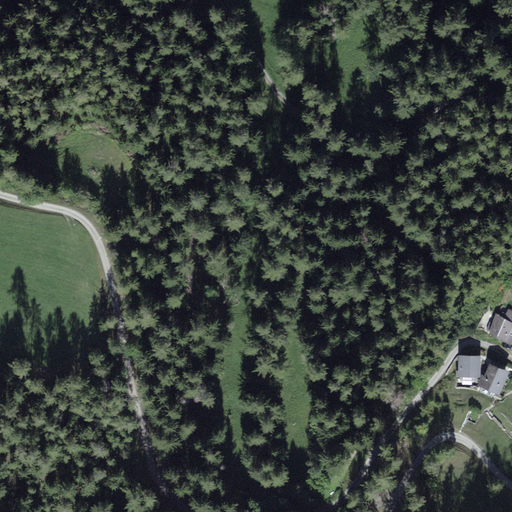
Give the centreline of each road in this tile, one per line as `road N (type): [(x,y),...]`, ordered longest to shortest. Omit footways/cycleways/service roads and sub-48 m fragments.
road 1 (track): [(0,195),(61,209),(92,232),(150,459),(186,511)]
road 2 (track): [(313,511),(343,497),(462,347),(481,344),(511,360)]
road 3 (track): [(391,511),(419,456),(451,437),(511,487)]
